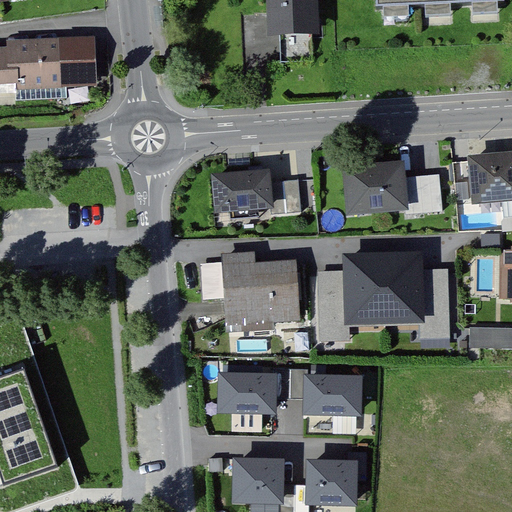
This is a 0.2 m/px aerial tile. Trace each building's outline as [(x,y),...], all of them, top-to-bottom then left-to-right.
[(322,0),(271,0),(273,39),(324,37),(322,0)] [(509,0),(382,0),(383,11),(510,5),(509,0)] [(12,43),(0,43),(0,94),(14,94),(101,90),(99,40),(12,43)] [(511,151),(473,155),(477,204),(506,202),(511,201),(511,151)] [(406,168),(353,172),(357,212),(410,209),(408,180),(406,168)] [(271,174),(220,178),(222,211),(274,207),(272,183),(271,174)] [(426,179),(408,180),(410,209),(447,207),(444,177),(426,179)] [(287,182),(272,183),(274,207),(275,215),(306,213),(303,181),(287,182)] [(432,257),(351,259),(352,331),(434,330),(432,257)] [(221,262),(202,263),(204,301),(224,300),(221,262)] [(297,322),(292,263),(228,268),(231,305),(232,327),(297,322)] [(22,318),(0,325),(0,511),(37,511),(83,497),(22,318)] [(511,325),(471,325),(471,346),(511,347),(511,325)] [(285,377),(225,376),(224,418),(284,419),(285,377)] [(370,379),(311,378),(310,420),(370,421),(370,379)] [(292,462),(240,461),(239,508),(291,509),(292,462)] [(365,464),(314,463),(313,509),(364,510),(365,464)]
